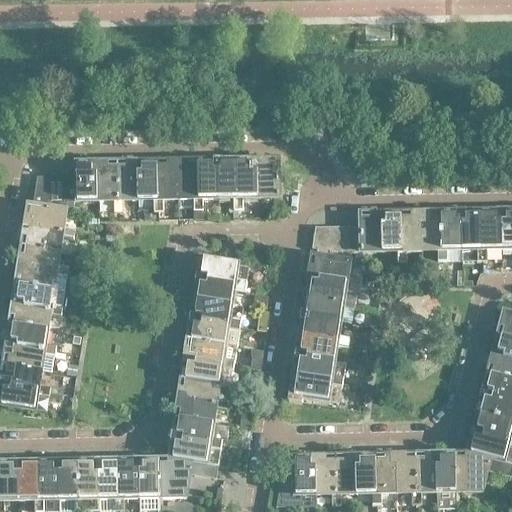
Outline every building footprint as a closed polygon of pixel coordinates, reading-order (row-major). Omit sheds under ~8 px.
[(279,201),(278,167),(263,167),(263,162),(252,162),(252,167),(252,175),(258,175),(258,201),(279,201)] [(198,202),(198,169),(183,169),(183,163),(172,164),(172,169),(172,176),(178,176),(178,203),(193,202),(198,202)] [(238,202),(238,168),(223,168),(223,163),(212,163),(212,168),(212,176),(217,175),(218,202),(233,202),(238,202)] [(158,203),(158,169),(143,170),(143,164),(132,164),(132,170),(132,177),(138,177),(138,203),(153,203),(158,203)] [(118,204),(118,170),(103,170),(103,165),(92,165),(92,170),(92,178),(98,177),(98,204),(113,204),(118,204)] [(258,201),(258,175),(252,175),(252,167),(238,168),(238,202),(233,202),(233,213),(243,213),(243,202),(258,201)] [(218,202),(217,175),(212,176),(212,168),(198,169),(198,202),(193,202),(193,214),(203,214),(203,202),(218,202)] [(178,203),(178,176),(172,176),(172,169),(158,169),(158,203),(153,203),(153,215),(163,215),(163,203),(178,203)] [(98,204),(98,177),(92,178),(92,170),(77,171),(77,179),(77,205),(98,204)] [(138,203),(138,177),(132,177),(132,170),(118,170),(118,204),(113,204),(113,216),(123,215),(123,204),(138,203)] [(45,212),(50,179),(37,180),(32,210),(45,212)] [(65,203),(65,179),(50,179),(45,212),(66,215),(67,205),(65,203)] [(77,205),(77,179),(65,179),(65,203),(67,205),(77,205)] [(66,215),(45,212),(32,210),(30,225),(37,226),(36,231),(63,235),(62,240),(73,242),(75,232),(63,231),(66,215)] [(511,218),(507,219),(507,213),(496,213),(496,219),(496,226),(501,226),(501,253),(511,252),(511,218)] [(482,253),(481,219),(467,219),(467,214),(456,214),(456,220),(456,227),(461,227),(462,253),(477,253),(482,253)] [(442,254),(441,220),(427,220),(427,215),(416,215),(416,220),(416,228),(421,228),(422,254),(437,254),(442,254)] [(402,255),(401,221),(387,221),(387,216),(376,216),(376,221),(376,229),(381,228),(382,255),(397,255),(402,255)] [(501,253),(501,226),(496,226),(496,219),(481,219),(482,253),(477,253),(477,265),(487,265),(487,253),(501,253)] [(422,254),(421,228),(416,228),(416,220),(401,221),(402,255),(397,255),(397,266),(407,266),(406,254),(422,254)] [(462,253),(461,227),(456,227),(456,220),(441,220),(442,254),(437,254),(437,265),(447,265),(446,254),(462,253)] [(382,255),(381,228),(376,229),(376,221),(360,221),(361,229),(361,255),(382,255)] [(59,255),(62,240),(63,235),(36,231),(37,226),(30,225),(24,224),(23,235),(28,236),(26,250),(59,255)] [(361,255),(361,229),(348,230),(349,253),(351,256),(361,255)] [(329,262),(334,230),(315,230),(312,252),(317,252),(316,260),(329,262)] [(349,253),(348,230),(334,230),(329,262),(349,265),(351,256),(349,253)] [(57,270),(59,256),(59,255),(26,250),(24,265),(31,266),(30,271),(56,275),(56,280),(67,281),(69,272),(57,270)] [(349,265),(329,262),(316,260),(313,275),(308,274),(307,285),(312,286),(319,287),(320,282),(346,286),(349,265)] [(53,295),(56,280),(56,275),(30,271),(31,266),(24,265),(18,264),(17,274),(22,275),(20,289),(53,295)] [(245,296),(249,271),(238,269),(204,264),(202,279),(209,280),(208,285),(235,290),(234,294),(245,296)] [(234,294),(235,290),(208,285),(209,280),(202,279),(196,278),(195,289),(200,290),(198,304),(231,309),(234,294)] [(344,301),(346,286),(320,282),(319,287),(312,286),(310,300),(343,305),(342,310),(354,312),(355,303),(344,301)] [(67,297),(53,295),(20,289),(17,304),(25,305),(24,310),(50,314),(50,319),(61,321),(63,313),(65,313),(67,297)] [(340,325),(342,310),(343,305),(310,300),(307,314),(302,314),(300,324),(306,325),(313,326),(314,321),(340,325)] [(47,334),(50,319),(50,314),(24,310),(25,305),(17,304),(12,303),(10,314),(16,315),(14,329),(47,334)] [(229,324),(231,309),(198,304),(195,318),(203,319),(202,325),(228,329),(228,333),(239,335),(240,326),(229,324)] [(511,342),(511,316),(503,314),(500,325),(505,326),(501,340),(511,342)] [(375,330),(377,319),(366,317),(364,328),(375,330)] [(228,333),(228,329),(202,325),(203,319),(195,318),(190,318),(189,328),(194,329),(192,343),(225,348),(228,333)] [(338,340),(340,325),(314,321),(313,326),(306,325),(303,340),(337,345),(336,350),(348,352),(349,342),(338,340)] [(45,349),(47,334),(14,329),(11,344),(19,345),(18,350),(44,354),(43,358),(55,360),(56,351),(45,349)] [(334,365),(336,350),(337,345),(303,340),(301,354),(296,353),(294,364),(300,365),(307,366),(308,361),(334,365)] [(511,342),(501,340),(497,354),(505,356),(503,361),(511,363),(511,342)] [(43,358),(44,354),(18,350),(19,345),(11,344),(6,343),(4,353),(10,354),(7,368),(41,374),(43,358)] [(223,363),(225,348),(192,343),(189,358),(197,359),(196,364),(222,368),(221,373),(233,375),(234,365),(223,363)] [(511,363),(503,361),(505,356),(497,354),(492,353),(490,364),(495,365),(491,379),(511,384),(511,363)] [(221,373),(222,368),(196,364),(197,359),(189,358),(184,357),(182,368),(187,369),(185,382),(219,388),(221,373)] [(332,380),(334,365),(308,361),(307,366),(300,365),(297,379),(331,385),(330,389),(341,391),(343,382),(332,380)] [(39,389),(41,374),(7,368),(5,383),(12,384),(12,389),(38,393),(37,398),(49,400),(50,390),(39,389)] [(328,405),(330,389),(331,385),(297,379),(295,393),(290,392),(288,403),(301,405),(302,401),(328,405)] [(511,384),(491,379),(487,393),(494,395),(493,400),(511,405),(511,384)] [(35,414),(37,398),(38,393),(12,389),(12,384),(5,383),(0,382),(0,393),(3,394),(1,409),(35,414)] [(217,403),(219,388),(185,382),(183,397),(190,398),(189,404),(216,408),(215,412),(227,414),(228,405),(217,403)] [(511,405),(493,400),(494,395),(487,393),(482,392),(479,402),(484,404),(481,417),(511,425),(511,405)] [(215,412),(216,408),(189,404),(190,398),(183,397),(178,397),(176,407),(181,408),(179,422),(213,427),(215,412)] [(511,441),(510,441),(511,432),(511,425),(481,417),(477,432),(484,434),(483,439),(509,446),(508,450),(511,451),(511,441)] [(211,442),(213,427),(179,422),(177,437),(184,438),(183,443),(210,447),(209,452),(220,454),(222,444),(211,442)] [(511,451),(508,450),(509,446),(483,439),(484,434),(477,432),(472,430),(469,441),(474,442),(471,456),(490,461),(511,466),(511,451)] [(220,454),(209,452),(210,447),(183,443),(184,438),(177,437),(172,436),(170,447),(175,448),(173,462),(192,465),(207,467),(218,469),(220,454)] [(481,495),(486,474),(490,461),(471,456),(469,461),(455,462),(456,496),(481,495)] [(416,496),(415,462),(401,463),(401,457),(390,458),(390,463),(390,470),(396,470),(396,497),(411,497),(416,496)] [(456,496),(455,462),(441,462),(441,457),(430,457),(430,462),(430,470),(435,469),(436,496),(456,496)] [(376,497),(375,463),(361,464),(361,458),(350,458),(350,464),(351,471),(356,471),(356,498),(371,497),(376,497)] [(336,498),(335,464),(321,464),(321,459),(310,459),(310,465),(311,472),(316,472),(316,498),(331,498),(336,498)] [(511,481),(511,477),(511,466),(490,461),(486,474),(511,481)] [(159,501),(158,467),(144,468),(144,462),(133,463),(133,468),(133,475),(138,475),(138,502),(159,501)] [(186,501),(189,478),(192,465),(173,462),(172,467),(158,467),(159,501),(186,501)] [(436,496),(435,469),(430,470),(430,462),(415,462),(416,496),(411,497),(411,508),(421,508),(421,496),(436,496)] [(119,502),(118,468),(104,468),(103,463),(93,463),(93,469),(93,476),(98,476),(98,503),(114,502),(119,502)] [(396,497),(396,470),(390,470),(390,463),(375,463),(376,497),(371,497),(372,509),(381,509),(381,497),(396,497)] [(79,503),(78,469),(64,469),(64,464),(53,464),(53,469),(53,477),(57,477),(58,503),(74,503),(79,503)] [(356,498),(356,471),(351,471),(350,464),(335,464),(336,498),(331,498),(332,510),(341,510),(341,498),(356,498)] [(38,504),(38,470),(24,470),(24,465),(13,465),(13,470),(13,477),(18,477),(18,504),(34,504),(38,504)] [(216,482),(218,470),(218,469),(207,467),(192,465),(189,478),(216,482)] [(316,498),(316,472),(311,472),(310,465),(295,465),(295,498),(291,498),(292,511),(301,510),(301,499),(316,498)] [(138,502),(138,475),(133,475),(133,468),(118,468),(119,502),(114,502),(114,511),(123,511),(124,502),(138,502)] [(58,503),(57,477),(53,477),(53,469),(38,470),(38,504),(34,504),(34,511),(43,511),(44,504),(58,503)] [(98,503),(98,476),(93,476),(93,469),(78,469),(79,503),(74,503),(74,511),(83,511),(83,503),(98,503)] [(18,504),(18,477),(13,477),(13,470),(0,470),(0,511),(3,511),(4,504),(18,504)]
